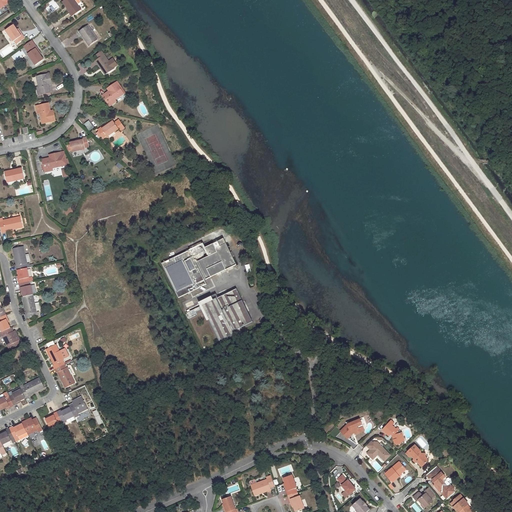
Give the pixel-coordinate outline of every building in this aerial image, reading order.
[(12,1),(10,0),(0,0),(0,8),(1,9),(12,1)] [(80,0),(64,0),(64,1),(69,8),(68,9),(73,16),(82,10),(79,6),(83,4),(80,0)] [(14,25),(6,30),(14,42),(15,41),(17,44),(25,38),(20,32),(19,32),(17,30),(14,25)] [(88,25),(79,31),(84,38),(85,37),(91,45),(98,40),(88,25)] [(27,49),(27,50),(29,53),(28,54),(36,65),(44,60),(40,55),(38,52),(39,51),(35,44),(31,47),(27,49)] [(104,54),(95,60),(101,68),(102,67),(107,74),(115,69),(104,54)] [(49,85),(49,83),(52,83),(50,74),(37,77),(39,87),(37,87),(38,96),(51,93),(49,85)] [(118,81),(116,82),(124,94),(126,92),(118,81)] [(117,101),(115,100),(124,94),(116,82),(109,88),(110,90),(103,96),(110,106),(117,101)] [(49,103),(36,106),(38,114),(40,113),(43,124),(56,121),(54,112),(51,112),(50,110),(49,103)] [(84,124),(89,130),(93,127),(88,120),(84,124)] [(105,125),(98,129),(99,131),(102,135),(103,138),(107,135),(107,136),(119,128),(113,121),(106,126),(105,125)] [(76,142),(70,143),(72,152),(86,149),(86,148),(89,147),(87,137),(79,139),(80,141),(76,142)] [(52,168),(68,165),(65,152),(51,155),(51,158),(50,158),(42,160),(45,173),(53,171),(52,168)] [(22,168),(14,170),(14,172),(5,173),(7,183),(25,179),(22,168)] [(6,231),(5,230),(14,228),(14,229),(23,227),(21,217),(3,220),(3,221),(0,222),(0,225),(0,227),(2,233),(6,232),(6,231)] [(203,243),(162,263),(179,298),(207,284),(204,280),(236,264),(224,238),(205,247),(203,243)] [(27,268),(26,264),(27,264),(27,263),(25,254),(23,246),(13,248),(15,257),(16,257),(18,265),(16,265),(17,270),(18,270),(27,268)] [(27,268),(18,270),(19,276),(20,279),(18,280),(19,283),(28,281),(29,281),(28,278),(29,277),(27,268)] [(28,281),(19,283),(20,287),(21,287),(22,291),(23,297),(33,294),(36,293),(35,285),(31,285),(30,285),(29,281),(28,281)] [(215,294),(196,303),(205,321),(207,320),(218,342),(234,334),(233,331),(252,322),(236,289),(217,298),(215,294)] [(37,316),(36,312),(37,312),(33,294),(23,297),(22,297),(24,306),(25,306),(27,314),(25,314),(26,319),(37,316)] [(0,328),(2,332),(10,328),(8,322),(6,319),(7,319),(6,315),(0,317),(0,328)] [(2,332),(0,332),(0,335),(1,338),(3,337),(9,350),(21,344),(16,332),(13,333),(10,328),(2,332)] [(55,364),(53,365),(55,369),(65,364),(63,361),(64,360),(56,344),(47,349),(51,357),(52,356),(55,364)] [(65,364),(55,369),(57,373),(58,372),(59,371),(63,379),(61,380),(65,388),(75,383),(67,367),(66,368),(65,364)] [(29,395),(28,394),(36,390),(36,392),(45,387),(40,378),(24,386),(25,386),(21,388),(22,390),(26,398),(29,396),(29,395)] [(17,403),(16,402),(20,400),(26,398),(22,390),(13,394),(13,395),(10,397),(14,405),(17,403)] [(6,397),(0,400),(0,408),(1,410),(6,407),(9,406),(10,407),(14,405),(10,397),(6,398),(6,397)] [(75,403),(70,406),(70,407),(74,416),(75,418),(79,416),(79,414),(88,409),(82,397),(74,401),(75,403)] [(61,410),(57,412),(62,420),(65,419),(66,420),(74,416),(70,407),(65,410),(62,412),(61,410)] [(97,410),(93,411),(97,425),(101,423),(97,410)] [(51,417),(46,419),(50,428),(58,424),(58,422),(62,420),(57,412),(54,414),(55,415),(51,417)] [(30,418),(22,422),(23,423),(28,435),(38,430),(39,432),(43,430),(37,418),(31,421),(30,418)] [(360,419),(348,424),(342,431),(349,438),(353,434),(352,433),(356,432),(356,434),(365,430),(360,419)] [(396,429),(393,426),(395,424),(391,421),(383,430),(390,436),(393,433),(394,435),(393,436),(395,443),(398,445),(401,443),(401,442),(405,441),(402,432),(398,428),(396,429)] [(13,426),(10,428),(14,437),(18,435),(18,436),(19,436),(21,439),(29,436),(28,435),(23,423),(17,426),(14,428),(13,426)] [(10,428),(6,430),(7,431),(4,433),(0,434),(0,439),(1,441),(2,445),(11,440),(10,438),(14,437),(10,428)] [(390,455),(377,442),(373,442),(372,441),(367,446),(371,450),(367,453),(373,459),(377,455),(379,453),(385,460),(390,455)] [(422,453),(418,448),(415,445),(406,454),(410,457),(413,458),(414,460),(416,463),(418,463),(422,467),(427,463),(428,460),(425,457),(426,454),(422,454),(422,453)] [(400,462),(386,474),(392,482),(399,476),(398,475),(401,473),(405,469),(400,462)] [(434,485),(440,492),(442,493),(443,492),(446,495),(445,496),(447,499),(455,493),(453,490),(454,489),(451,485),(447,486),(444,483),(443,478),(445,477),(436,466),(426,475),(429,478),(430,477),(433,481),(433,482),(435,484),(434,485)] [(293,475),(284,478),(285,484),(287,487),(285,488),(288,496),(297,492),(296,489),(297,488),(293,475)] [(355,488),(348,480),(347,481),(342,475),(337,479),(342,485),(341,485),(349,494),(355,488)] [(275,487),(271,476),(266,478),(267,480),(257,484),(256,480),(255,480),(250,481),(250,483),(254,495),(263,492),(263,493),(271,490),(271,488),(275,487)] [(436,495),(429,487),(424,492),(426,494),(423,496),(420,493),(418,493),(413,497),(416,501),(418,500),(422,504),(422,503),(422,504),(425,507),(426,507),(433,502),(431,499),(429,498),(431,496),(432,498),(436,495)] [(297,492),(288,496),(291,504),(293,503),(294,507),(296,511),(305,509),(300,496),(298,496),(297,492)] [(468,504),(460,495),(454,500),(454,501),(451,504),(454,507),(455,506),(459,511),(469,511),(471,510),(467,505),(468,504)] [(229,511),(236,510),(231,497),(227,498),(223,500),(222,500),(224,506),(226,509),(224,510),(224,511),(229,511)] [(352,505),(357,511),(365,511),(369,509),(367,506),(367,505),(364,501),(363,501),(360,498),(352,505)]
